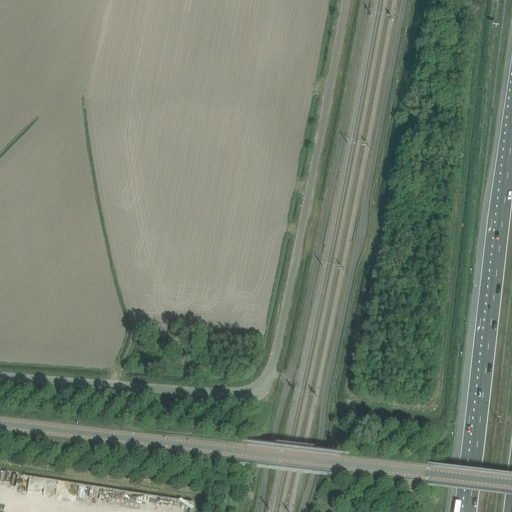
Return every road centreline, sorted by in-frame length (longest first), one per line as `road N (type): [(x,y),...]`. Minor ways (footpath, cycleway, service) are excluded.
road 1 (unclassified): [(0,380),(260,392),(343,0)]
road 2 (motorway): [(511,137),(468,511)]
road 3 (tertiary): [(511,483),(238,451)]
road 4 (tertiary): [(0,425),(238,451)]
